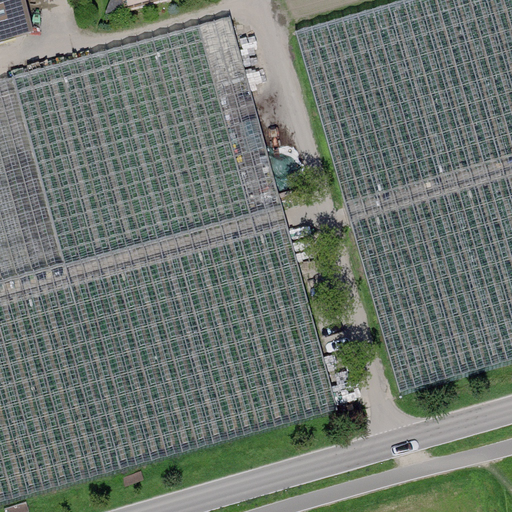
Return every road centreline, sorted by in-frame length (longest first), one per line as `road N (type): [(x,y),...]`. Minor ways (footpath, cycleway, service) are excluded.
road 1 (track): [(396,444),(268,0)]
road 2 (tertiary): [(166,511),(511,411)]
